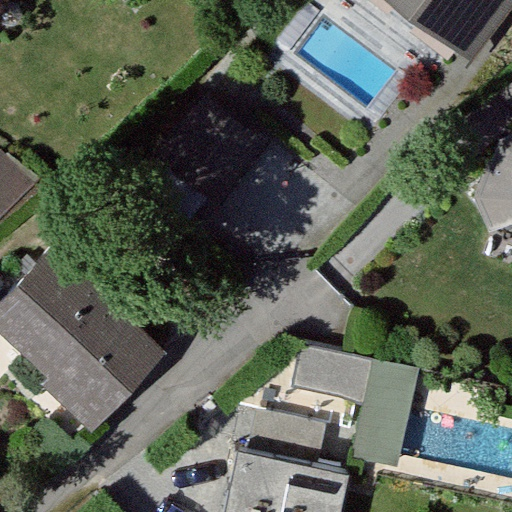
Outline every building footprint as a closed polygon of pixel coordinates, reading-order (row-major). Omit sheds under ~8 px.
[(511,0),(379,0),(468,66),(511,6),(511,0)] [(270,138),(205,89),(157,152),(222,201),(270,138)] [(511,116),(500,123),(476,185),(505,241),(511,243),(511,116)] [(54,239),(0,302),(0,339),(100,425),(173,340),(54,239)] [(342,511),(354,464),(242,437),(223,511),(342,511)]
